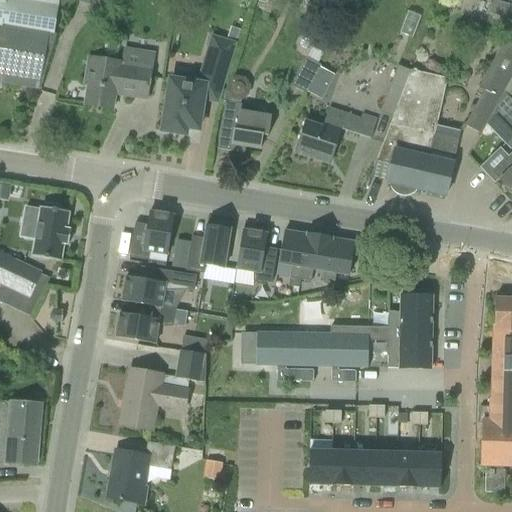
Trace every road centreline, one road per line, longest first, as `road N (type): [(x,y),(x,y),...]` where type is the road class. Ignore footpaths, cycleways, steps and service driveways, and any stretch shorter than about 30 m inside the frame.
road 1 (tertiary): [(477,241),(108,180)]
road 2 (residential): [(55,511),(108,180)]
road 3 (residential): [(477,241),(463,511)]
